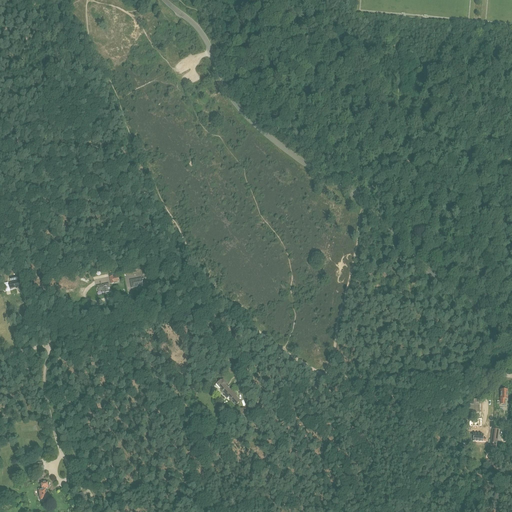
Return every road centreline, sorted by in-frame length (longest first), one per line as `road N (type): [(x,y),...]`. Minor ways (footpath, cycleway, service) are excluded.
road 1 (track): [(235,315),(332,379),(511,376)]
road 2 (unclassified): [(351,194),(246,116),(199,30),(164,0)]
road 3 (track): [(0,356),(187,311),(235,315)]
road 4 (unclassified): [(351,194),(440,280),(511,332)]
road 5 (unclassified): [(511,172),(497,166),(448,183),(351,194)]
